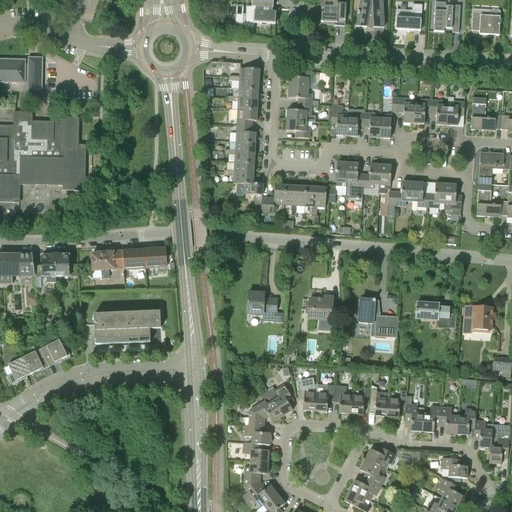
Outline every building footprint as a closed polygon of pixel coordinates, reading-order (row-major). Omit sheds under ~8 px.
[(273,1),(259,0),(251,0),(251,7),(246,7),(246,15),(241,15),(241,27),(254,30),(254,29),(254,24),(275,25),(276,12),(273,12),(273,1)] [(338,1),(322,0),(321,22),(335,23),(334,26),(345,27),(346,2),(338,2),(338,1)] [(372,3),(361,1),(357,27),(367,28),(373,29),(384,28),(383,2),(372,3)] [(435,11),(433,32),(444,33),(444,29),(452,30),(452,33),(458,34),(459,19),(452,18),(453,7),(446,7),(446,12),(435,11)] [(488,11),(488,14),(473,13),(472,32),(479,32),(479,35),(499,36),(500,12),(488,11)] [(397,12),(395,30),(397,30),(407,33),(407,31),(421,31),(422,14),(397,12)] [(27,94),(42,94),(43,58),(28,58),(28,65),(26,65),(26,60),(0,59),(0,83),(25,84),(25,83),(27,83),(27,94)] [(240,79),(259,81),(260,70),(240,69),(240,77),(240,79)] [(289,88),(308,89),(309,84),(313,84),(314,73),(300,72),(300,78),(289,78),(289,88)] [(239,90),(259,91),(259,81),(240,79),(240,77),(235,77),(234,82),(240,82),(239,90)] [(319,102),(312,102),(313,95),(308,95),(308,89),(289,88),(288,99),(299,99),(298,105),(312,106),(318,107),(319,102)] [(238,100),(258,101),(259,91),(239,90),(239,97),(238,100)] [(238,110),(257,111),(258,101),(238,100),(239,97),(234,97),(233,102),(238,102),(238,110)] [(410,100),(399,99),(398,113),(404,113),(403,124),(414,124),(415,105),(409,104),(410,100)] [(494,130),(501,130),(502,116),(485,115),(486,99),(472,99),(471,130),(494,132),(494,130)] [(425,114),(431,115),(432,101),(421,100),(420,105),(415,105),(414,124),(424,125),(425,114)] [(436,126),(447,126),(448,107),(442,106),(443,102),(432,101),(431,115),(437,115),(436,126)] [(458,116),(464,117),(465,103),(454,102),(453,107),(448,107),(447,126),(457,127),(458,116)] [(287,121),(306,122),(307,117),(311,117),(312,106),(298,105),(298,111),(287,111),(287,121)] [(336,136),(347,137),(348,110),(348,108),(343,108),(343,106),(332,105),(331,125),(337,126),(336,136)] [(237,127),(252,127),(252,122),(257,122),(257,111),(238,110),(237,127)] [(358,127),(364,127),(365,114),(358,113),(359,110),(348,110),(347,137),(357,137),(358,127)] [(20,185),(63,186),(63,191),(85,191),(86,146),(79,145),(79,118),(61,118),(60,127),(54,127),(54,122),(32,122),(32,113),(14,113),(14,126),(0,125),(0,202),(20,203),(20,185)] [(369,138),(380,139),(381,119),(376,119),(376,114),(365,114),(364,127),(370,128),(369,138)] [(381,119),(380,139),(390,139),(392,115),(387,115),(386,119),(381,119)] [(511,132),(511,116),(502,116),(501,130),(507,131),(507,133),(511,132)] [(306,122),(287,121),(286,132),(297,132),(296,138),(310,139),(311,128),(306,128),(306,122)] [(236,142),(255,143),(256,134),(252,133),(252,127),(237,127),(236,142)] [(235,153),(255,154),(255,143),(236,142),(236,151),(235,153)] [(235,163),(254,165),(255,154),(235,153),(236,151),(230,150),(230,155),(235,156),(235,163)] [(492,170),(509,171),(510,157),(504,156),(504,154),(480,153),(478,183),(491,184),(492,170)] [(234,174),(254,175),(254,165),(235,163),(234,171),(234,174)] [(341,183),(347,183),(348,164),(337,163),(336,187),(341,188),(341,183)] [(352,188),(363,189),(364,175),(358,175),(358,164),(348,164),(347,183),(352,184),(352,188)] [(374,185),(380,185),(381,166),(370,165),(370,176),(364,175),(363,189),(374,189),(374,185)] [(381,166),(380,185),(380,195),(385,195),(385,190),(390,190),(391,166),(381,166)] [(253,185),(253,184),(254,175),(234,174),(234,171),(229,171),(229,176),(234,176),(234,184),(244,185),(244,184),(253,185)] [(406,202),(412,203),(413,183),(402,183),(402,193),(396,193),(395,206),(406,207),(406,202)] [(417,208),(428,208),(429,195),(423,194),(423,184),(413,183),(412,203),(417,203),(417,208)] [(500,216),(506,217),(507,203),(490,202),(491,184),(478,183),(476,217),(500,218),(500,216)] [(244,184),(244,185),(243,195),(256,196),(262,196),(263,196),(263,185),(253,184),(253,185),(244,184)] [(439,204),(445,205),(446,185),(435,184),(435,195),(429,195),(428,208),(439,209),(439,204)] [(461,216),(461,210),(462,197),(456,196),(457,186),(446,185),(445,205),(450,205),(450,216),(461,216)] [(274,199),(268,199),(267,214),(273,214),(274,205),(284,206),(285,186),(275,186),(274,199)] [(284,206),(292,206),(295,206),(296,187),(285,186),(284,206)] [(297,206),(305,207),(306,187),(296,187),(295,206),(292,206),(292,211),(297,212),(297,206)] [(305,207),(312,207),(315,208),(316,188),(306,187),(305,207)] [(312,212),(317,213),(317,208),(326,208),(327,189),(316,188),(315,208),(312,207),(312,212)] [(268,199),(262,198),(262,196),(256,196),(256,197),(256,205),(255,210),(261,210),(261,214),(267,214),(268,199)] [(144,250),(146,268),(167,266),(166,248),(144,250)] [(124,270),(146,268),(144,250),(122,252),(124,269),(124,270)] [(116,269),(124,269),(122,252),(92,255),(93,274),(102,273),(103,281),(110,280),(109,272),(117,272),(116,269)] [(17,282),(16,278),(15,255),(0,255),(0,285),(13,285),(13,283),(17,282)] [(37,299),(35,278),(33,267),(32,255),(15,255),(16,278),(28,278),(28,284),(23,284),(24,300),(37,299)] [(56,283),(56,275),(55,256),(41,257),(41,267),(33,267),(35,278),(41,278),(41,279),(47,278),(47,283),(56,283)] [(71,277),(78,277),(78,265),(69,266),(69,256),(55,256),(56,275),(63,275),(63,276),(62,276),(62,278),(71,278),(71,277)] [(269,318),(277,318),(278,299),(264,299),(264,294),(248,293),(247,315),(264,316),(264,315),(269,316),(269,318)] [(318,331),(330,332),(333,298),(324,298),(324,301),(309,300),(308,321),(319,322),(318,331)] [(397,318),(387,318),(380,317),(379,301),(375,301),(375,300),(374,300),(374,298),(366,298),(366,300),(361,300),(359,324),(372,325),(372,331),(375,331),(375,337),(396,338),(397,318)] [(437,328),(455,329),(456,315),(449,315),(450,309),(439,308),(439,305),(417,303),(416,320),(438,322),(437,328)] [(465,307),(464,334),(472,335),(472,333),(490,334),(490,331),(492,332),(493,321),(495,322),(495,314),(492,313),(493,309),(465,307)] [(95,348),(150,345),(150,330),(161,329),(160,312),(94,315),(95,348)] [(40,350),(49,366),(70,356),(65,346),(63,347),(59,341),(40,350)] [(39,371),(49,366),(40,350),(25,358),(33,374),(39,371)] [(21,380),(33,374),(25,358),(8,366),(12,374),(8,376),(13,385),(22,381),(21,380)] [(501,380),(510,381),(511,359),(494,358),(493,371),(502,372),(501,380)] [(303,411),(315,412),(317,393),(305,392),(305,384),(299,384),(298,397),(304,398),(303,411)] [(271,398),(283,417),(293,411),(288,403),(293,400),(284,385),(275,391),(277,394),(271,398)] [(328,400),(334,400),(335,387),(324,386),(323,394),(317,393),(315,412),(327,413),(328,400)] [(339,413),(351,414),(352,396),(346,395),(347,387),(335,387),(334,400),(340,400),(339,413)] [(364,402),(370,403),(371,389),(365,389),(364,397),(352,396),(351,414),(363,415),(364,402)] [(375,416),(387,417),(388,399),(377,398),(377,390),(371,389),(370,403),(376,403),(375,416)] [(400,405),(406,406),(407,396),(407,392),(401,392),(400,400),(388,399),(387,417),(399,418),(400,405)] [(422,433),(423,414),(417,414),(417,406),(412,406),(412,397),(407,396),(406,406),(405,422),(411,422),(410,432),(422,433)] [(273,423),(283,417),(271,398),(250,411),(249,427),(262,428),(262,419),(265,417),(266,419),(269,417),(273,423)] [(434,424),(440,424),(441,408),(431,407),(430,415),(423,414),(422,433),(434,434),(434,424)] [(445,434),(457,435),(458,417),(451,417),(452,409),(441,408),(440,424),(446,425),(445,434)] [(469,427),(474,427),(476,422),(476,411),(465,410),(465,418),(458,417),(457,435),(468,436),(469,427)] [(490,449),(492,436),(493,426),(486,425),(486,423),(476,422),(474,427),(473,438),(479,439),(479,448),(490,449)] [(251,444),(260,445),(270,446),(271,434),(261,433),(262,428),(249,427),(245,426),(244,437),(252,438),(251,444)] [(492,436),(490,449),(489,464),(501,465),(502,456),(508,456),(509,440),(498,439),(499,437),(492,436)] [(250,462),(269,463),(269,451),(260,451),(260,445),(251,444),(244,444),(243,455),(251,455),(250,462)] [(365,460),(381,468),(384,462),(391,466),(396,457),(406,462),(413,463),(414,453),(410,452),(396,449),(394,455),(379,447),(377,453),(370,449),(365,460)] [(442,459),(441,470),(449,471),(448,478),(467,479),(468,467),(458,466),(459,460),(442,459)] [(365,480),(380,487),(385,478),(378,474),(381,468),(365,460),(359,471),(368,475),(365,480)] [(244,488),(258,483),(257,478),(260,477),(261,474),(268,475),(269,463),(250,462),(250,469),(246,469),(244,488)] [(441,499),(458,508),(463,497),(455,492),(457,487),(442,479),(437,489),(444,493),(441,499)] [(349,491),(366,499),(369,493),(376,497),(380,487),(365,480),(363,485),(354,480),(349,491)] [(263,506),(278,495),(271,485),(265,490),(263,487),(260,489),(258,483),(244,488),(256,503),(259,501),(263,506)] [(366,499),(349,491),(344,502),(363,511),(368,511),(370,509),(363,505),(366,499)] [(278,495),(263,506),(267,511),(266,511),(278,511),(277,510),(285,504),(278,495)] [(427,511),(428,511),(455,511),(458,508),(441,499),(438,505),(431,501),(427,511)]
